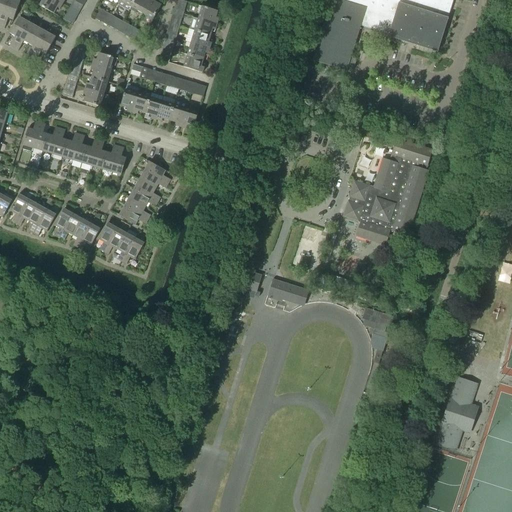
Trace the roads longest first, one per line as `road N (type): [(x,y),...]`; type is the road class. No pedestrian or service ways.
road 1 (unclassified): [(376,511),(511,88)]
road 2 (residential): [(279,175),(39,105)]
